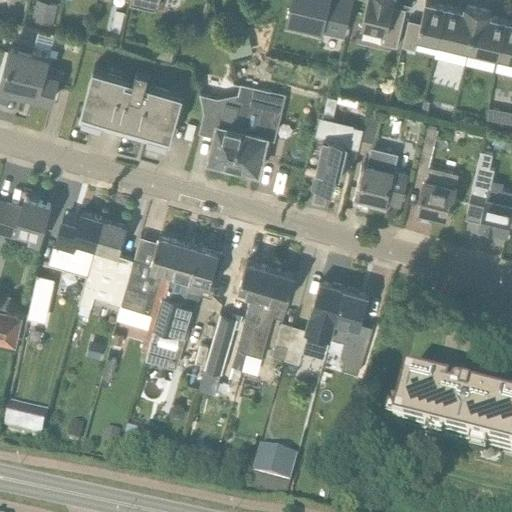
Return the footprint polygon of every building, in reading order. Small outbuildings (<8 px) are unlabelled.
[(56,5),(35,0),(30,21),(51,26),(56,5)] [(130,0),(129,5),(157,11),(159,0),(130,0)] [(292,0),(287,22),(344,36),(352,0),(292,0)] [(383,44),(397,47),(406,9),(393,6),(394,0),(367,0),(361,26),(386,32),(383,44)] [(419,37),(438,42),(447,6),(426,1),(421,23),(409,20),(402,46),(416,49),(419,37)] [(469,49),(478,8),(466,5),(464,11),(447,6),(438,42),(469,49)] [(469,49),(499,56),(508,21),(490,17),(491,11),(478,8),(469,49)] [(116,10),(114,21),(122,23),(125,12),(116,10)] [(222,30),(219,17),(207,20),(209,33),(222,30)] [(511,21),(508,21),(499,56),(511,59),(511,21)] [(246,26),(223,32),(230,59),(252,53),(246,26)] [(159,38),(155,55),(169,58),(173,42),(159,38)] [(0,82),(0,85),(53,100),(59,76),(45,72),(53,47),(36,42),(33,53),(10,47),(0,82)] [(147,81),(150,70),(138,66),(134,77),(94,66),(80,115),(171,140),(184,91),(147,81)] [(269,92),(239,85),(238,95),(237,100),(242,102),(240,113),(246,115),(233,169),(247,172),(248,168),(259,171),(266,137),(259,135),(269,92)] [(203,113),(197,133),(215,137),(210,159),(220,161),(220,165),(233,169),(246,115),(240,113),(242,102),(237,100),(238,95),(219,99),(198,95),(203,113)] [(325,112),(334,114),(337,100),(328,98),(325,112)] [(429,102),(423,101),(421,112),(426,113),(429,102)] [(500,122),(502,110),(488,107),(486,119),(500,122)] [(363,128),(361,139),(374,142),(381,115),(367,112),(363,128)] [(316,169),(313,183),(315,184),(331,188),(333,188),(336,174),(341,175),(348,145),(359,147),(361,139),(363,128),(354,126),(354,124),(320,116),(316,133),(324,136),(316,169)] [(184,139),(192,142),(197,126),(189,124),(184,139)] [(437,131),(425,127),(414,173),(426,176),(418,209),(436,213),(435,216),(444,218),(445,215),(449,216),(459,174),(429,167),(437,131)] [(399,203),(404,183),(407,172),(395,169),(398,154),(383,150),(370,148),(359,195),(386,201),(386,200),(399,203)] [(477,166),(465,219),(481,223),(481,224),(508,230),(511,212),(511,193),(502,191),(503,186),(490,183),(493,170),(489,169),(492,154),(481,152),(477,166)] [(51,204),(39,200),(39,198),(30,196),(29,198),(26,197),(22,208),(0,201),(0,234),(15,239),(17,234),(18,231),(31,235),(29,239),(40,242),(51,204)] [(78,224),(63,220),(50,263),(87,274),(102,219),(81,213),(78,224)] [(127,226),(102,219),(87,274),(78,302),(92,306),(94,296),(107,300),(120,303),(127,279),(128,279),(134,259),(119,254),(127,226)] [(128,279),(127,279),(120,303),(121,304),(121,306),(152,315),(141,351),(149,352),(155,328),(179,241),(159,236),(151,264),(134,259),(128,279)] [(179,241),(155,328),(183,336),(191,305),(183,303),(187,290),(198,247),(179,241)] [(224,254),(198,247),(187,290),(212,297),(224,254)] [(219,312),(203,367),(221,372),(234,326),(238,327),(241,313),(256,317),(257,314),(270,268),(270,267),(245,260),(233,299),(235,299),(230,316),(219,312)] [(283,318),(296,275),(270,268),(257,314),(258,314),(248,352),(261,356),(273,315),(283,318)] [(36,277),(28,316),(44,319),(52,280),(36,277)] [(307,330),(306,331),(307,332),(330,338),(332,332),(333,332),(344,289),(341,288),(342,286),(333,283),(332,285),(320,282),(307,330)] [(332,332),(330,338),(345,342),(341,356),(345,357),(341,369),(358,374),(373,327),(361,324),(369,295),(357,292),(357,290),(349,288),(348,290),(344,289),(333,332),(332,332)] [(0,293),(0,308),(10,310),(13,297),(0,293)] [(88,319),(91,308),(78,304),(75,315),(88,319)] [(0,341),(14,345),(20,319),(0,314),(0,341)] [(272,356),(285,359),(293,333),(294,326),(281,322),(272,356)] [(155,328),(149,352),(146,360),(174,368),(183,336),(155,328)] [(298,363),(305,336),(293,333),(285,359),(298,363)] [(121,347),(124,337),(113,335),(111,345),(121,347)] [(91,341),(87,357),(101,361),(105,345),(91,341)] [(116,360),(108,358),(103,377),(111,378),(116,360)] [(199,385),(202,376),(192,373),(188,372),(186,382),(199,385)] [(398,409),(395,423),(429,432),(445,436),(472,443),(488,448),(511,453),(511,400),(508,400),(502,398),(498,397),(445,383),(434,380),(407,373),(398,409)] [(10,408),(5,426),(18,429),(22,411),(10,408)] [(78,444),(83,423),(70,420),(65,441),(78,444)] [(146,422),(139,436),(153,442),(159,428),(146,422)] [(106,427),(102,445),(115,448),(120,430),(106,427)] [(253,472),(290,483),(298,457),(261,445),(253,472)] [(251,476),(253,465),(231,461),(229,472),(251,476)]
